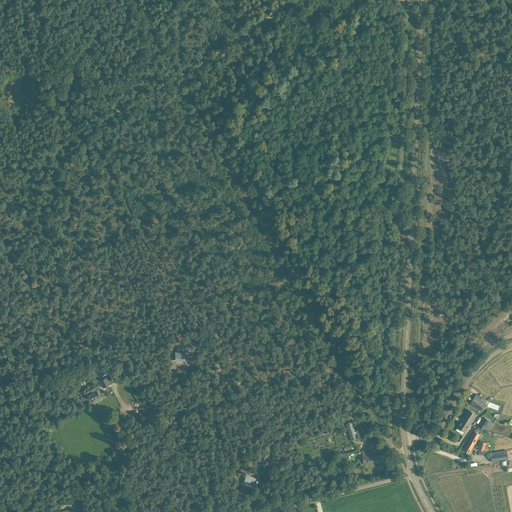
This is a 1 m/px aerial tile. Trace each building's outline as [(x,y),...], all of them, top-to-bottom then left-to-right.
[(176,352),(175,352),(175,360),(185,360),(185,352),(179,352),(178,349),(175,349),(176,352)] [(109,384),(106,377),(99,381),(103,388),(109,384)] [(92,398),(93,400),(99,396),(96,391),(100,388),(98,385),(85,392),(89,399),(92,398)] [(470,404),(481,411),(486,403),(475,396),(470,404)] [(468,409),(463,418),(471,423),(476,414),(468,409)] [(476,428),(475,431),(474,431),(464,450),(469,453),(482,431),(483,429),(484,429),(485,427),(489,430),(493,423),(484,417),(479,426),(477,429),(476,428)] [(471,423),(463,418),(457,426),(465,432),(471,423)] [(352,421),(345,424),(347,430),(351,440),(358,438),(356,433),(352,421)] [(45,428),(47,433),(55,430),(53,425),(45,428)] [(478,449),(484,451),(485,449),(487,449),(487,448),(489,443),(480,441),(478,449)] [(362,450),(363,458),(364,463),(376,462),(376,461),(383,462),(384,455),(377,453),(377,454),(372,455),(372,454),(368,454),(368,451),(367,451),(366,449),(362,450)] [(490,453),(492,461),(508,459),(507,450),(490,453)] [(244,480),(254,484),(256,478),(246,474),(244,480)]
